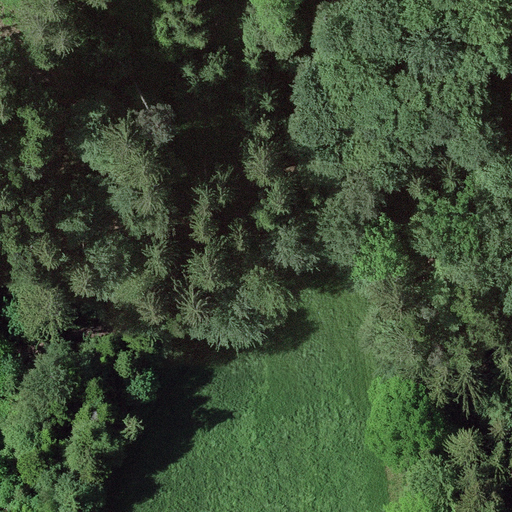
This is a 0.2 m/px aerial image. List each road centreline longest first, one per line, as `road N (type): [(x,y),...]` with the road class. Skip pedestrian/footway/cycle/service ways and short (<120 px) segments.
road 1 (track): [(511,186),(221,291),(0,356)]
road 2 (track): [(315,0),(300,114),(308,262)]
